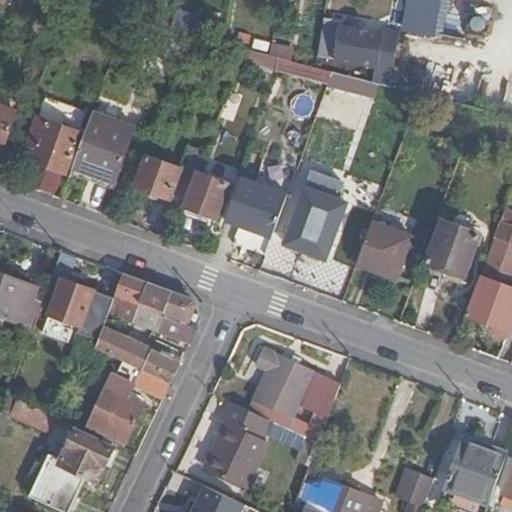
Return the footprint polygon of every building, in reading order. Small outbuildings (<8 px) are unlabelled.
[(436,34),(441,0),(411,0),(406,28),(436,34)] [(380,56),(384,36),(340,28),(337,41),(329,40),(326,54),(340,57),(341,50),(380,56)] [(177,57),(183,42),(172,38),(172,41),(161,37),(156,50),(177,57)] [(269,56),(281,59),(292,62),(295,49),(272,43),(269,56)] [(242,59),(277,68),(281,59),(269,56),(245,50),(242,59)] [(277,68),(330,83),(333,73),(317,68),(292,62),(281,59),(277,68)] [(401,103),(405,91),(392,87),(333,73),(330,83),(329,85),(401,103)] [(42,118),(40,117),(31,141),(36,143),(30,160),(65,173),(80,132),(85,134),(92,114),(49,98),(42,118)] [(0,105),(0,147),(3,149),(17,112),(0,105)] [(511,144),(511,118),(479,110),(470,134),(511,144)] [(134,129),(93,114),(92,114),(85,134),(73,166),(115,182),(134,129)] [(200,171),(206,154),(190,147),(181,167),(149,156),(137,186),(187,206),(200,171)] [(60,192),(66,173),(51,168),(45,186),(60,192)] [(228,183),(200,171),(187,206),(187,208),(215,219),(228,183)] [(283,210),(289,193),(243,177),(229,216),(249,224),(275,232),(283,210)] [(314,221),(297,215),(287,245),(327,259),(349,201),(325,193),(314,221)] [(511,211),(506,209),(495,238),(511,243),(511,211)] [(297,215),(283,210),(275,232),(272,239),(287,245),(297,215)] [(468,232),(472,222),(468,218),(456,216),(451,226),(443,222),(427,263),(464,277),(480,236),(468,232)] [(412,238),(373,223),(358,265),(396,280),(412,238)] [(272,239),(275,232),(249,224),(247,231),(272,240),(272,239)] [(511,243),(495,238),(466,317),(489,325),(491,337),(501,340),(506,339),(511,322),(511,288),(507,287),(509,280),(511,281),(511,243)] [(78,258),(63,252),(53,280),(63,284),(51,314),(83,327),(96,292),(70,280),(78,258)] [(34,298),(38,288),(0,274),(0,326),(5,329),(10,318),(30,326),(40,301),(34,298)] [(149,283),(126,274),(111,314),(135,323),(149,283)] [(197,301),(149,283),(135,323),(190,345),(197,329),(192,326),(188,327),(188,321),(192,321),(198,309),(197,301)] [(126,341),(104,331),(98,348),(144,370),(172,383),(179,367),(135,345),(135,341),(129,338),(126,341)] [(282,425),(321,444),(346,376),(315,363),(268,345),(261,365),(275,371),(257,413),(282,425)] [(136,385),(143,372),(130,366),(124,380),(136,385)] [(172,383),(144,370),(143,372),(136,385),(164,399),(172,383)] [(90,426),(126,442),(144,404),(123,393),(126,386),(112,379),(90,426)] [(57,416),(20,399),(12,416),(49,433),(57,416)] [(282,425),(238,404),(230,420),(234,423),(210,470),(250,489),(282,425)] [(97,482),(113,448),(77,432),(62,463),(49,458),(30,495),(64,511),(67,511),(85,477),(97,482)] [(509,458),(509,454),(462,437),(444,488),(491,505),(497,489),(509,458)] [(511,458),(509,458),(497,489),(509,493),(505,506),(511,508),(511,458)] [(423,511),(435,480),(410,470),(399,500),(412,506),(409,511),(423,511)] [(294,511),(360,511),(367,495),(361,492),(360,487),(346,481),(341,485),(310,473),(294,511)] [(192,511),(186,509),(184,511),(251,511),(256,503),(213,482),(197,511),(192,511)] [(376,511),(382,500),(367,495),(360,511),(376,511)]
